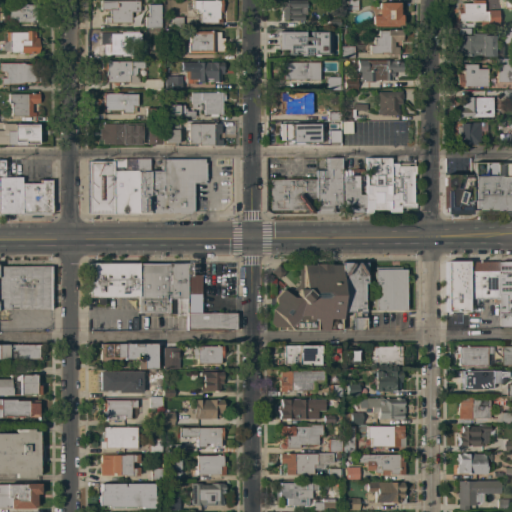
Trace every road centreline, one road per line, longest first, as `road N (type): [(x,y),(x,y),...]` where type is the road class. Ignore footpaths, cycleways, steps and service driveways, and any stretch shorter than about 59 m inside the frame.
road 1 (residential): [(431,511),(432,238)]
road 2 (residential): [(249,511),(255,240)]
road 3 (residential): [(70,511),(69,241)]
road 4 (residential): [(69,241),(68,0)]
road 5 (residential): [(255,240),(251,0)]
road 6 (residential): [(432,238),(431,0)]
